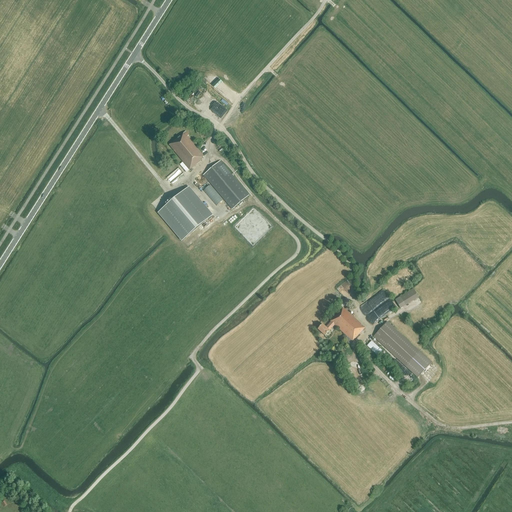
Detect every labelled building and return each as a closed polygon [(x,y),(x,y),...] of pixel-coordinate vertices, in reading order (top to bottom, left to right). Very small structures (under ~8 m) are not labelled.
[(236,119),(243,111),(238,107),(232,116),(236,119)] [(190,170),(201,160),(200,160),(204,157),(187,137),(189,135),(186,131),(169,145),(190,170)] [(204,174),(233,209),(249,196),(220,161),(204,174)] [(158,212),(182,241),(212,216),(189,187),(158,212)] [(395,300),(401,309),(418,298),(413,289),(395,300)] [(351,311),(347,307),(345,310),(343,308),(330,321),(331,322),(326,328),(322,324),(318,329),(325,336),(330,331),(329,331),(335,325),(347,337),(344,340),(351,345),(354,342),(353,341),(365,328),(364,326),(363,327),(361,325),(361,324),(349,313),(351,311)] [(374,337),(418,377),(432,362),(387,321),(374,337)] [(379,356),(383,351),(371,341),(367,346),(379,356)]
